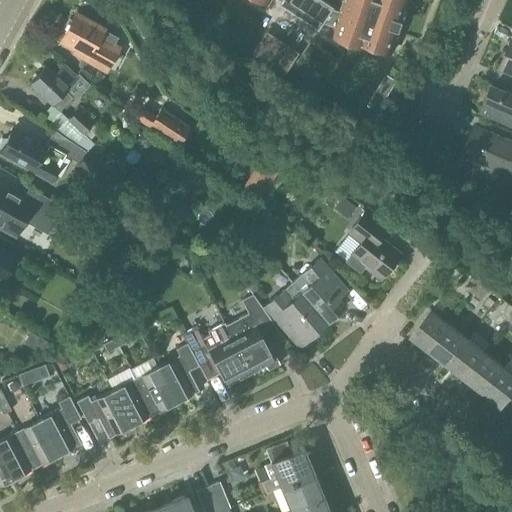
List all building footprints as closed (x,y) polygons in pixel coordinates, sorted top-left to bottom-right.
[(336,26),(340,13),(332,11),(334,8),(324,1),(322,0),(261,0),(267,4),(270,0),(281,0),(282,1),(280,5),(319,31),(325,22),(336,26)] [(345,0),(340,13),(336,26),(333,36),(367,48),(368,45),(392,53),(410,0),(345,0)] [(118,47),(103,38),(99,36),(103,29),(75,14),(60,41),(87,55),(84,59),(105,70),(118,47)] [(285,75),(296,58),(264,37),(253,54),(285,75)] [(511,40),(499,69),(511,75),(511,40)] [(65,64),(58,72),(55,74),(47,66),(39,75),(35,74),(31,78),(32,82),(30,84),(51,103),(60,110),(72,97),(64,90),(77,76),(65,64)] [(377,112),(397,81),(386,75),(367,105),(377,112)] [(511,94),(492,86),(481,112),(511,125),(511,94)] [(78,109),(68,119),(82,133),(92,123),(78,109)] [(145,129),(174,149),(187,128),(158,109),(145,129)] [(511,143),(474,127),(462,155),(511,175),(511,143)] [(63,157),(45,147),(13,130),(7,139),(3,140),(0,144),(0,147),(1,149),(0,151),(0,153),(50,181),(63,157)] [(84,154),(76,165),(105,185),(113,173),(84,154)] [(26,222),(46,233),(61,206),(26,187),(20,199),(0,187),(0,224),(15,233),(23,219),(26,221),(26,222)] [(334,208),(348,218),(356,207),(342,197),(334,208)] [(366,210),(348,233),(361,243),(351,256),(379,276),(373,284),(376,286),(399,254),(378,238),(388,226),(366,210)] [(124,213),(116,227),(136,238),(144,224),(124,213)] [(0,250),(0,277),(2,278),(13,258),(0,250)] [(141,252),(136,262),(146,268),(152,258),(141,252)] [(300,276),(291,284),(326,324),(344,308),(337,299),(346,292),(318,260),(300,276)] [(465,288),(473,295),(482,283),(473,277),(465,288)] [(482,283),(473,295),(481,301),(490,290),(482,283)] [(307,340),(326,324),(291,284),(282,292),(281,292),(263,308),(287,336),(296,328),(307,340)] [(225,326),(249,374),(271,363),(274,368),(275,367),(257,331),(271,324),(273,328),(274,327),(252,295),(240,301),(247,314),(225,326)] [(501,316),(509,322),(511,318),(511,306),(510,305),(501,316)] [(429,351),(449,325),(431,311),(410,337),(429,351)] [(227,386),(249,374),(225,326),(224,322),(208,331),(210,336),(202,340),(196,327),(182,335),(186,343),(196,363),(210,356),(229,392),(230,391),(227,386)] [(429,351),(447,365),(467,339),(449,325),(429,351)] [(51,344),(29,332),(24,342),(45,354),(51,344)] [(124,333),(113,339),(117,347),(128,341),(124,333)] [(113,339),(103,344),(107,353),(117,347),(113,339)] [(485,353),(467,339),(447,365),(465,379),(485,353)] [(178,356),(156,367),(175,403),(198,391),(188,371),(198,366),(196,363),(186,343),(175,349),(178,356)] [(465,379),(483,393),(503,367),(485,353),(465,379)] [(33,369),(37,381),(48,377),(44,365),(33,369)] [(156,367),(134,379),(153,415),(175,403),(156,367)] [(511,373),(503,367),(483,393),(501,408),(511,393),(511,373)] [(134,379),(112,390),(131,427),(153,415),(134,379)] [(108,438),(131,427),(112,390),(90,402),(87,396),(76,401),(88,424),(98,418),(108,438)] [(60,408),(38,420),(57,456),(80,444),(70,424),(80,419),(68,396),(57,402),(60,408)] [(10,410),(5,399),(0,402),(0,410),(2,414),(10,410)] [(35,468),(57,456),(38,420),(16,432),(35,468)] [(16,432),(0,440),(0,455),(13,480),(35,468),(16,432)] [(269,479),(261,482),(265,493),(280,487),(312,474),(302,452),(303,451),(302,449),(270,463),(263,465),(269,479)] [(0,486),(13,480),(0,455),(0,486)] [(312,474),(280,487),(290,510),(321,497),(312,474)] [(218,482),(206,487),(216,511),(219,511),(229,508),(218,482)] [(216,511),(206,487),(195,492),(203,511),(216,511)] [(183,497),(160,506),(162,511),(191,511),(184,495),(182,496),(183,497)] [(327,511),(321,497),(290,510),(290,511),(327,511)]
